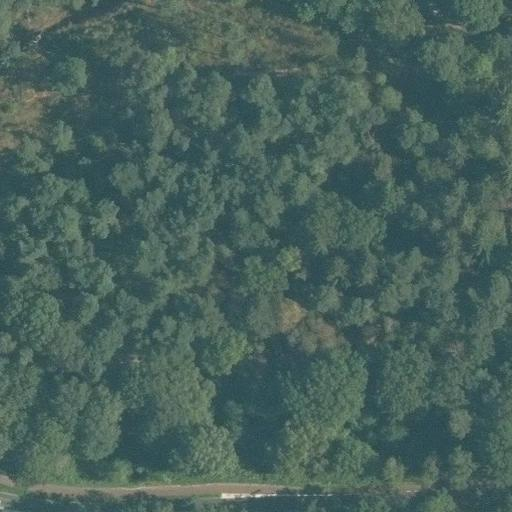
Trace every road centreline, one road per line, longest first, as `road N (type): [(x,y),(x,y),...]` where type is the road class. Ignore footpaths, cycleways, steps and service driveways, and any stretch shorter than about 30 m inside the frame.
road 1 (track): [(21,373),(258,354),(511,348)]
road 2 (tertiary): [(192,511),(511,495)]
